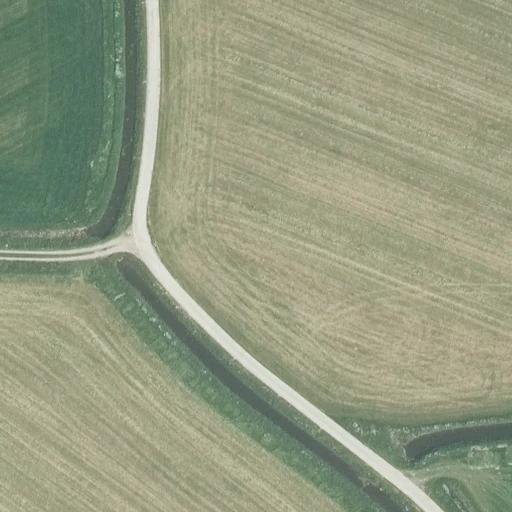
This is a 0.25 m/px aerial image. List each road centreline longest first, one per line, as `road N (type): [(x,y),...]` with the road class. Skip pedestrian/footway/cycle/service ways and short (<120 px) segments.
road 1 (track): [(150,0),(150,132),(137,220),(144,252),(233,351),(433,511)]
road 2 (track): [(140,237),(82,254),(0,254)]
